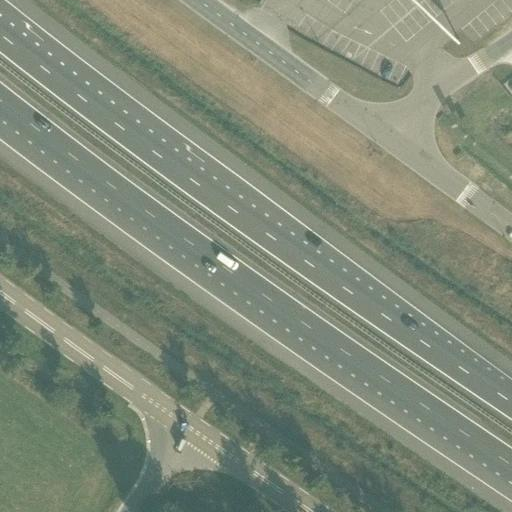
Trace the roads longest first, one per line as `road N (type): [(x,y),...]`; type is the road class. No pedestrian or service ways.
road 1 (motorway): [(511,405),(356,303),(0,35)]
road 2 (motorway): [(0,100),(511,466)]
road 3 (tertiary): [(194,431),(0,289)]
road 4 (unclassified): [(393,139),(201,0)]
road 5 (unclassified): [(393,139),(442,81),(511,37)]
road 6 (unclassified): [(511,227),(393,139)]
road 7 (tertiary): [(310,511),(194,431)]
